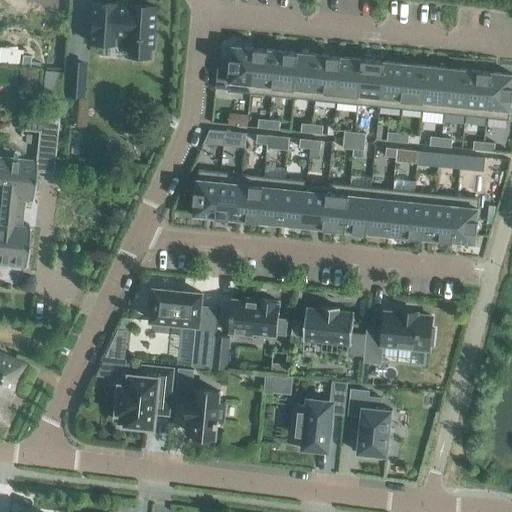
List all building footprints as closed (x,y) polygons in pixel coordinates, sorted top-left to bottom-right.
[(14,0),(6,47),(22,49),(30,0),(14,0)] [(132,45),(131,56),(148,57),(149,46),(152,46),(155,7),(131,5),(131,7),(115,6),(115,4),(91,2),(89,42),(113,44),(113,34),(129,35),(128,45),(132,45)] [(230,69),(228,91),(250,93),(255,48),(233,46),(231,58),(230,57),(229,69),(230,69)] [(255,48),(250,93),(272,95),(276,50),(255,48)] [(293,97),(298,52),(276,50),(272,95),(293,97)] [(293,97),(315,100),(319,54),(298,52),(293,97)] [(341,57),(319,54),(315,100),(336,102),(341,57)] [(341,57),(336,102),(358,104),(362,59),(341,57)] [(358,104),(379,106),(384,61),(362,59),(358,104)] [(401,108),(405,63),(384,61),(379,106),(401,108)] [(69,62),(67,94),(81,95),(83,63),(69,62)] [(405,63),(401,108),(422,111),(427,65),(405,63)] [(422,111),(444,113),(448,67),(427,65),(422,111)] [(0,67),(0,88),(13,90),(15,69),(0,67)] [(470,70),(448,67),(444,113),(465,115),(470,70)] [(465,115),(487,117),(491,72),(470,70),(465,115)] [(511,73),(491,72),(487,117),(509,119),(511,98),(511,97),(511,73)] [(88,98),(75,97),(73,122),(86,123),(88,98)] [(230,112),(230,123),(248,124),(249,113),(230,112)] [(36,160),(0,156),(0,263),(26,266),(30,227),(14,225),(16,198),(33,199),(36,170),(53,172),(57,132),(49,132),(50,116),(27,113),(25,129),(39,131),(36,160)] [(258,127),(268,128),(269,119),(259,118),(258,127)] [(268,128),(279,129),(280,120),(269,119),(268,128)] [(302,123),(301,131),(311,133),(312,124),(302,123)] [(311,133),(322,134),(323,125),(312,124),(311,133)] [(209,129),(204,140),(224,142),(224,139),(225,131),(214,130),(209,129)] [(224,139),(224,142),(245,144),(246,133),(235,132),(225,131),(224,139)] [(355,132),(344,131),(343,139),(354,140),(355,132)] [(388,131),(387,140),(397,141),(398,132),(388,131)] [(365,141),(366,133),(355,132),(354,140),(365,141)] [(397,141),(408,142),(409,134),(398,132),(397,141)] [(268,135),(257,134),(256,143),(267,144),(268,135)] [(271,135),(270,145),(288,147),(289,137),(278,136),(271,135)] [(430,145),(440,146),(441,137),(431,136),(430,145)] [(440,146),(451,147),(452,138),(441,137),(440,146)] [(310,148),(311,139),(300,138),(299,147),(310,148)] [(311,139),(310,148),(320,149),(321,140),(311,139)] [(354,140),(343,139),(343,148),(353,149),(354,140)] [(364,145),(365,141),(354,140),(353,149),(364,150),(364,145)] [(473,149),(483,150),(484,141),(474,140),(473,149)] [(495,142),(484,141),(483,150),(494,151),(495,142)] [(397,148),(386,147),(385,156),(396,157),(397,148)] [(396,157),(396,160),(416,162),(418,150),(407,149),(397,148),(396,157)] [(439,161),(440,152),(429,151),(428,160),(439,161)] [(450,154),(440,152),(439,161),(449,162),(450,154)] [(471,164),(472,156),(461,154),(460,163),(471,164)] [(216,217),(221,171),(198,169),(196,191),(195,191),(194,202),(195,202),(194,214),(216,217)] [(221,171),(216,217),(237,219),(242,174),(221,171)] [(237,219),(259,221),(264,176),(242,174),(237,219)] [(259,221),(280,223),(285,178),(264,176),(259,221)] [(307,180),(285,178),(280,223),(302,225),(307,180)] [(328,182),(307,180),(302,225),(323,228),(328,182)] [(349,184),(328,182),(323,228),(345,230),(349,184)] [(366,232),(371,187),(349,184),(345,230),(366,232)] [(366,232),(388,234),(392,189),(371,187),(366,232)] [(414,191),(392,189),(388,234),(409,236),(414,191)] [(431,239),(435,193),(414,191),(409,236),(431,239)] [(431,239),(452,241),(457,195),(435,193),(431,239)] [(479,198),(457,195),(452,241),(475,243),(476,231),(477,231),(478,219),(477,219),(479,198)] [(151,320),(196,325),(192,365),(210,367),(216,307),(201,306),(202,295),(202,293),(200,293),(184,291),(182,291),(174,290),(172,290),(156,288),(154,288),(154,290),(154,293),(150,292),(148,308),(152,308),(151,320)] [(279,303),(279,301),(246,297),(246,300),(232,299),(228,332),(252,335),(253,333),(276,335),(277,333),(285,334),(287,319),(278,318),(280,303),(279,303)] [(306,307),(303,339),(349,344),(348,354),(363,355),(365,334),(352,332),(354,312),(339,310),(339,307),(322,305),(322,309),(306,307)] [(366,331),(363,361),(381,363),(383,345),(429,349),(429,345),(433,345),(435,329),(431,328),(432,316),(417,315),(417,312),(400,310),(400,313),(385,311),(383,332),(366,331)] [(292,320),(291,334),(298,335),(300,321),(292,320)] [(226,368),(229,337),(215,336),(212,367),(226,368)] [(0,422),(5,423),(7,400),(11,390),(23,364),(0,353),(0,422)] [(152,426),(154,414),(169,416),(171,398),(174,367),(157,365),(141,364),(140,377),(125,375),(125,381),(121,381),(119,399),(117,417),(121,417),(121,423),(127,424),(126,427),(146,429),(146,425),(152,426)] [(218,420),(223,420),(225,403),(218,402),(220,391),(192,388),(194,368),(179,366),(176,399),(189,400),(187,416),(189,416),(187,432),(194,433),(193,434),(215,436),(216,424),(218,424),(218,420)] [(264,392),(272,393),(274,375),(266,374),(264,392)] [(306,405),(294,404),(291,442),(302,443),(302,447),(326,449),(330,412),(342,413),(345,382),(330,381),(329,401),(306,399),(306,405)] [(368,391),(351,389),(348,414),(361,415),(357,452),(363,453),(363,456),(381,458),(381,455),(387,455),(392,409),(380,408),(381,398),(368,396),(368,391)]
